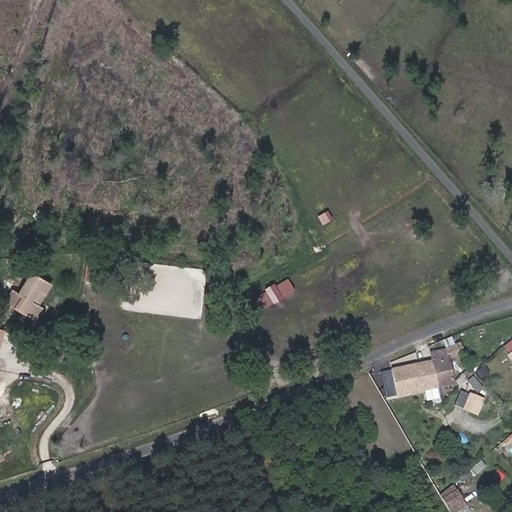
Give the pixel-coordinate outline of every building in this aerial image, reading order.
[(39,301),(50,284),(31,272),(17,293),(13,291),(5,302),(15,308),(16,307),(22,311),(21,312),(33,319),(40,307),(34,304),(37,299),(39,301)] [(275,287),(262,294),(265,300),(299,282),(296,276),(283,283),(281,279),(273,283),(275,287)] [(445,349),(430,353),(432,361),(418,364),(421,377),(435,374),(438,387),(453,384),(447,358),(463,352),(459,343),(445,349)] [(471,359),(468,352),(461,355),(464,361),(471,359)] [(418,392),(438,387),(435,374),(421,377),(418,364),(391,370),(396,396),(415,392),(414,390),(418,389),(418,392)] [(482,378),(491,372),(486,366),(477,371),(482,378)] [(459,386),(474,372),(470,369),(455,382),(459,386)] [(456,407),(455,422),(478,423),(478,408),(456,407)] [(480,468),(476,464),(469,471),(472,475),(480,468)]
